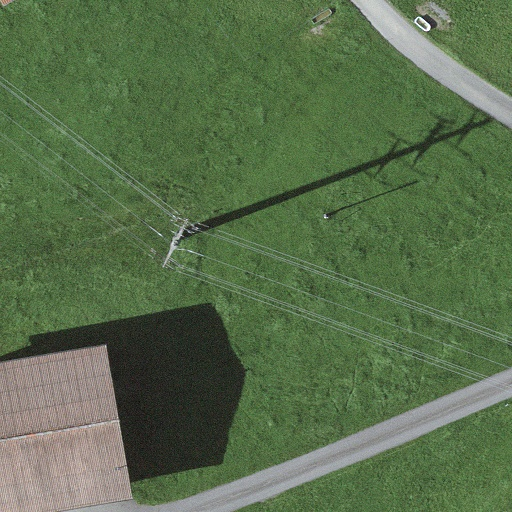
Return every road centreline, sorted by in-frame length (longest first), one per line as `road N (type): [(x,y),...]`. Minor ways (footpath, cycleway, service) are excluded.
road 1 (track): [(511,388),(197,511)]
road 2 (track): [(511,112),(407,42),(365,0)]
